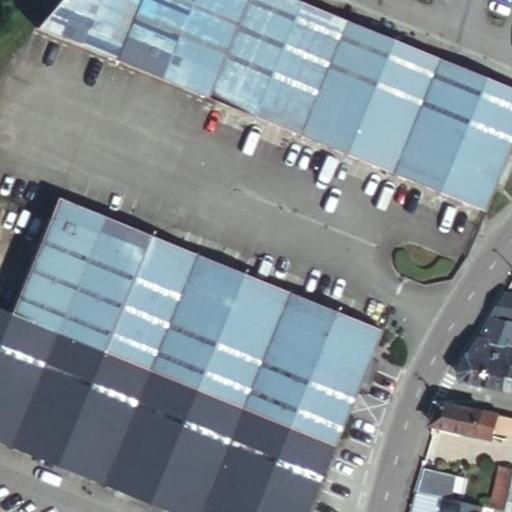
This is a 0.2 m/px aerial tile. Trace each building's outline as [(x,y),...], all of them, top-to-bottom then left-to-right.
[(511,136),(511,80),(467,63),(422,44),(352,15),(327,7),(309,0),(60,0),(45,18),(483,203),(511,136)] [(326,456),(380,323),(230,259),(59,186),(51,207),(11,302),(6,315),(326,456)] [(6,213),(0,231),(0,261),(14,266),(29,221),(6,213)] [(511,289),(507,288),(460,367),(462,374),(481,379),(505,335),(511,336),(511,289)] [(6,315),(11,302),(0,297),(0,432),(189,511),(302,511),(326,456),(6,315)] [(511,336),(505,335),(481,379),(504,384),(511,364),(511,336)] [(511,417),(445,401),(433,425),(492,440),(495,429),(511,433),(511,417)] [(420,466),(415,488),(441,495),(449,496),(454,474),(420,466)] [(500,466),(498,474),(510,476),(511,468),(500,466)] [(498,474),(494,489),(490,502),(494,506),(511,510),(511,468),(510,476),(498,474)] [(449,496),(441,495),(438,508),(432,511),(480,511),(482,504),(449,496)]
